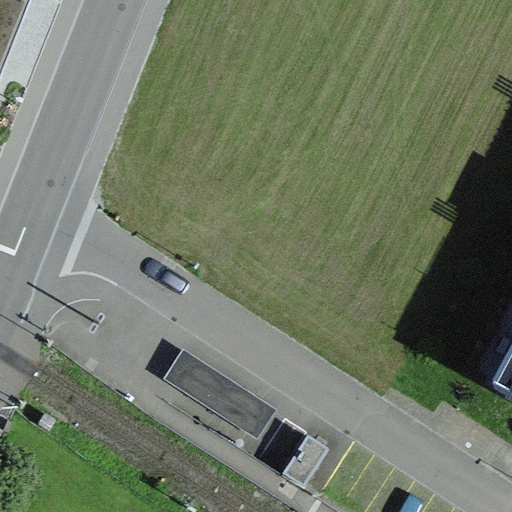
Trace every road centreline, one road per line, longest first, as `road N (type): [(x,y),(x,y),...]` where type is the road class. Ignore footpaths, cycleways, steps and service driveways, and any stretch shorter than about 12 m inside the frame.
road 1 (residential): [(34,202),(507,511)]
road 2 (tertiary): [(116,0),(34,202)]
